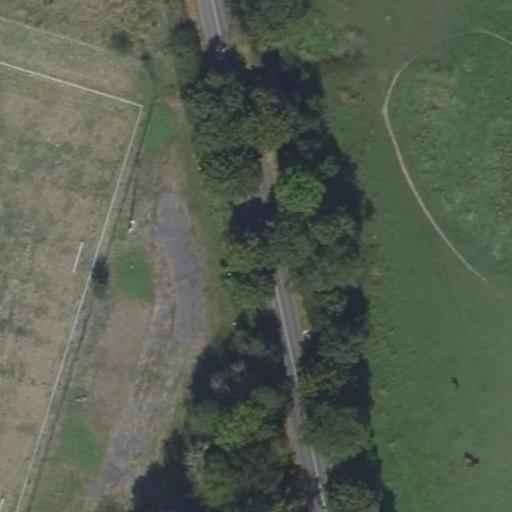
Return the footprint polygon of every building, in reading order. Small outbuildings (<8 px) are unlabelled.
[(136,338),(165,343),(169,314),(140,309),(136,338)] [(192,334),(216,340),(219,329),(194,324),(192,334)] [(212,371),(220,343),(189,335),(182,363),(212,371)] [(102,365),(91,395),(122,407),(134,377),(102,365)] [(105,428),(94,456),(119,467),(131,438),(105,428)]
